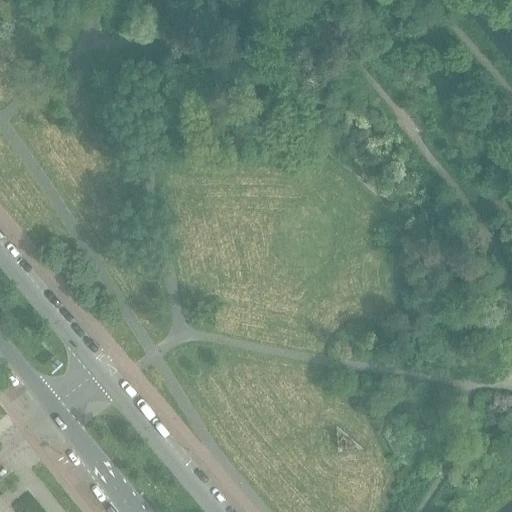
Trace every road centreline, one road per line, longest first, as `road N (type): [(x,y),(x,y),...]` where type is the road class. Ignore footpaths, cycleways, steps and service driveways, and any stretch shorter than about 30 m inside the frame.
road 1 (secondary): [(220,511),(100,372)]
road 2 (secondary): [(100,372),(0,254)]
road 3 (secondary): [(47,416),(122,511)]
